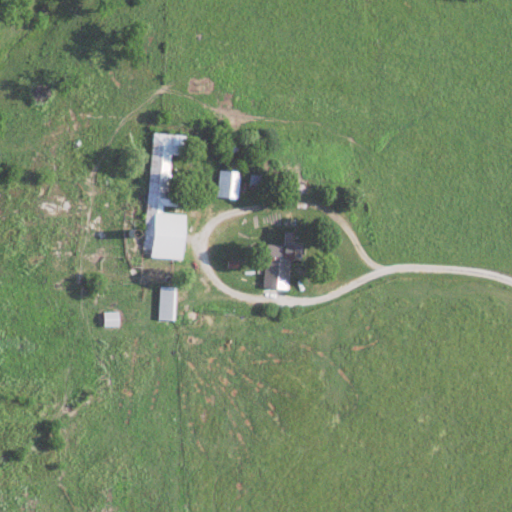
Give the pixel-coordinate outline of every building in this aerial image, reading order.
[(143,248),(150,249),(150,257),(182,259),(185,213),(162,212),(163,204),(174,204),(175,193),(167,193),(170,154),(183,155),(185,134),(151,132),(143,248)] [(216,197),(238,198),(239,170),(217,170),(216,197)] [(265,174),(249,174),(249,185),(265,185),(265,174)] [(266,244),(263,286),(288,288),(290,259),(301,260),(302,239),(296,239),(297,232),(284,231),(283,245),(266,244)] [(175,285),(98,287),(99,327),(177,325),(175,285)]
